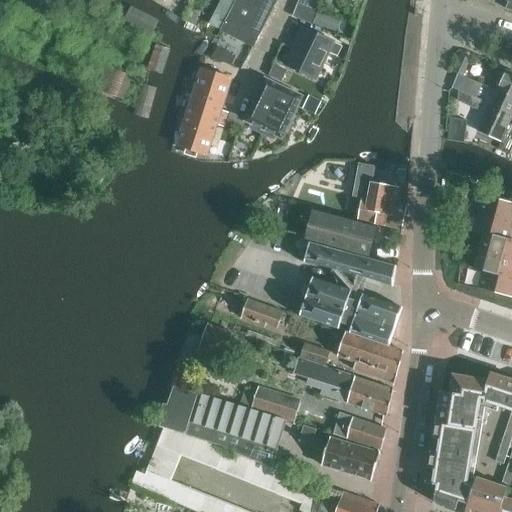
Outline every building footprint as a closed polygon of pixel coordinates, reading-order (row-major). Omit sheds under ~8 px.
[(236,1),(232,0),(217,0),(205,23),(221,31),(236,1)] [(236,0),(236,1),(221,31),(253,47),(276,0),(236,0)] [(300,0),(293,17),(312,25),(322,0),(300,0)] [(511,0),(502,0),(508,2),(506,9),(511,11),(511,0)] [(124,20),(151,34),(158,22),(131,7),(124,20)] [(327,52),(330,54),(337,57),(342,47),(332,42),(304,28),(286,66),(314,79),(327,52)] [(148,70),(161,74),(169,50),(156,45),(148,70)] [(470,60),(460,56),(453,71),(463,76),(470,60)] [(275,64),(273,67),(269,75),(278,80),(283,69),(275,64)] [(105,72),(100,85),(98,91),(125,101),(134,78),(106,67),(105,72)] [(177,146),(206,156),(216,125),(221,110),(231,79),(202,69),(177,146)] [(93,83),(100,85),(105,72),(98,70),(93,83)] [(511,74),(505,71),(496,91),(511,98),(511,74)] [(260,134),(262,134),(283,88),(265,80),(246,121),(252,124),(250,128),(261,133),(260,134)] [(134,115),(147,119),(156,88),(142,85),(134,115)] [(283,88),(262,134),(263,135),(263,134),(273,139),(275,136),(282,139),(301,97),(283,88)] [(459,90),(458,100),(467,104),(470,95),(459,90)] [(511,98),(496,91),(487,111),(510,121),(511,119),(511,116),(511,98)] [(311,95),(307,104),(315,108),(318,109),(322,100),(311,95)] [(221,110),(216,125),(224,127),(229,113),(221,110)] [(478,131),(501,141),(510,121),(487,111),(478,131)] [(448,139),(448,140),(464,142),(467,121),(451,119),(448,139)] [(511,119),(510,121),(501,141),(497,149),(509,154),(511,147),(511,119)] [(398,166),(398,176),(405,176),(406,166),(398,166)] [(367,200),(362,199),(357,221),(402,230),(406,207),(395,205),(399,189),(371,183),(367,200)] [(474,232),(483,234),(474,269),(483,271),(478,289),(511,298),(511,295),(511,240),(507,240),(511,220),(511,203),(483,196),(474,232)] [(307,241),(366,257),(366,256),(374,229),(374,227),(315,212),(315,213),(307,240),(307,241)] [(356,275),(393,287),(396,267),(309,243),(304,263),(356,275)] [(402,308),(312,278),(299,316),(339,330),(341,323),(352,327),(350,333),(389,347),(402,308)] [(284,311),(248,299),(241,319),(265,328),(266,326),(267,324),(278,328),(284,311)] [(197,352),(222,362),(233,334),(207,324),(197,352)] [(354,370),(394,384),(403,352),(346,332),(337,357),(356,363),(354,370)] [(329,352),(305,344),(301,358),(325,365),(329,352)] [(294,370),(302,372),(302,370),(310,373),(307,384),(321,389),(320,394),(386,416),(393,390),(389,389),(298,359),(294,370)] [(511,412),(511,411),(511,380),(491,374),(488,381),(453,375),(450,393),(442,392),(439,409),(437,422),(434,439),(439,440),(437,452),(432,452),(429,469),(434,469),(432,482),(427,481),(427,483),(437,485),(434,499),(434,501),(435,503),(436,504),(438,505),(455,511),(458,511),(511,511),(511,500),(504,498),(507,489),(501,487),(477,479),(474,486),(468,484),(481,400),(485,400),(485,403),(511,412)] [(177,389),(170,414),(218,429),(220,421),(223,422),(227,423),(221,441),(271,456),(278,431),(240,419),(242,411),(224,406),(225,404),(177,389)] [(251,409),(293,423),(299,403),(257,390),(251,409)] [(503,464),(511,438),(511,411),(511,412),(495,462),(503,464)] [(333,434),(380,450),(381,450),(386,429),(382,428),(339,414),(333,434)] [(311,445),(316,430),(304,426),(299,441),(311,445)] [(161,437),(145,482),(206,504),(222,459),(161,437)] [(347,473),(355,446),(330,439),(322,465),(347,473)] [(380,454),(355,446),(347,473),(372,480),(380,454)] [(376,511),(379,505),(378,505),(378,506),(327,487),(325,493),(320,506),(318,511),(376,511)]
